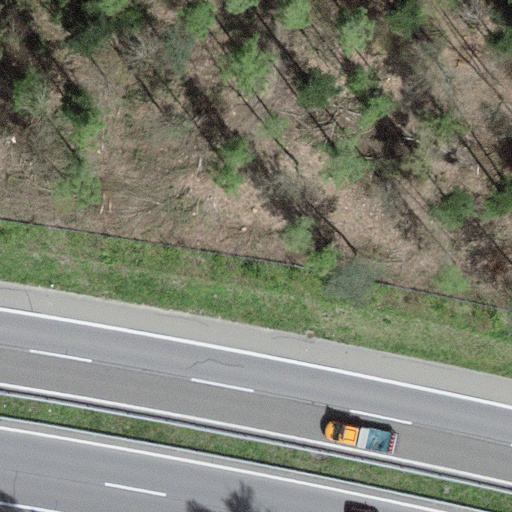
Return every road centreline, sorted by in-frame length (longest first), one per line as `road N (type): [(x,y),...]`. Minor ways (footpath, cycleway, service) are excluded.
road 1 (motorway): [(511,452),(0,350)]
road 2 (motorway): [(0,470),(233,511)]
